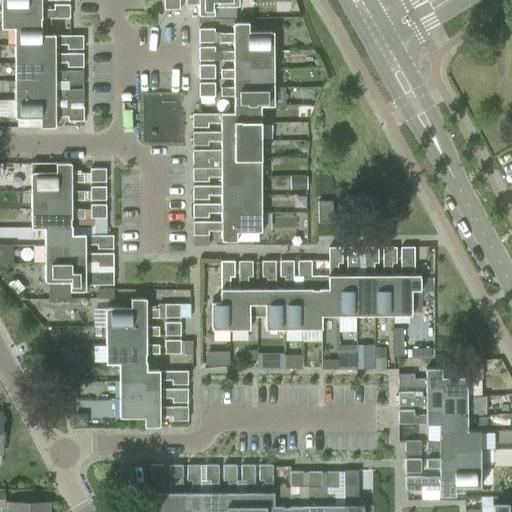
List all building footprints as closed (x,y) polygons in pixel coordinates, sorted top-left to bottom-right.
[(0,0),(0,9),(27,10),(27,2),(41,2),(69,2),(69,0),(0,0)] [(163,0),(164,11),(180,10),(179,0),(163,0)] [(185,0),(185,7),(199,7),(199,16),(214,16),(214,7),(239,7),(238,0),(185,0)] [(0,26),(0,31),(13,30),(13,29),(42,29),(42,20),(69,20),(69,7),(54,7),(54,11),(41,11),(41,2),(27,2),(27,10),(0,9),(0,26)] [(220,44),(232,44),(232,43),(247,43),(247,52),(272,51),(272,33),(248,33),(248,24),(232,24),(233,34),(220,34),(220,44)] [(13,30),(13,46),(40,46),(40,57),(54,57),(54,56),(54,47),(67,47),(67,52),(83,51),(83,38),(42,38),(42,29),(13,29),(13,30)] [(198,30),(199,44),(214,43),(214,29),(198,30)] [(220,62),(233,62),(247,62),(247,70),(273,69),(272,51),(247,52),(247,43),(232,43),(232,44),(233,53),(219,53),(220,62)] [(13,46),(13,64),(41,64),(41,74),(55,74),(55,65),(67,65),(67,69),(83,69),(83,56),(54,56),(54,57),(40,57),(40,46),(13,46)] [(199,48),(199,61),(214,61),(215,48),(199,48)] [(220,71),(220,79),(233,79),(247,79),(247,87),(273,87),(273,69),(247,70),(247,62),(233,62),(233,71),(220,71)] [(13,64),(13,82),(41,82),(41,93),(55,93),(55,92),(55,84),(67,84),(67,88),(82,87),(82,74),(55,74),(41,74),(41,64),(13,64)] [(199,66),(199,79),(214,79),(214,66),(199,66)] [(233,98),(233,106),(260,106),(260,108),(273,108),(273,106),(284,106),(284,100),(288,97),(284,94),(284,89),(273,89),(273,87),(247,87),(247,79),(233,79),(233,88),(220,88),(220,98),(233,98)] [(13,82),(13,100),(41,100),(41,111),(55,111),(55,102),(67,102),(67,106),(83,105),(82,92),(55,92),(55,93),(41,93),(41,82),(13,82)] [(199,83),(199,97),(215,97),(215,83),(199,83)] [(41,100),(13,100),(14,121),(17,121),(17,128),(40,128),(40,130),(55,130),(55,119),(67,119),(67,123),(83,123),(83,110),(55,111),(41,111),(41,100)] [(220,124),(220,133),(234,133),(234,123),(260,123),(260,108),(260,106),(233,106),(233,115),(192,116),(192,129),(207,129),(207,124),(220,124)] [(220,142),(220,152),(234,152),(234,141),(260,141),(260,123),(234,123),(234,133),(220,133),(191,133),(192,147),(207,147),(207,142),(220,142)] [(220,160),(220,169),(220,170),(234,170),(234,159),(260,159),(260,141),(234,141),(234,152),(220,152),(192,152),(192,166),(207,165),(207,161),(220,160)] [(220,178),(220,187),(235,187),(234,177),(261,177),(260,159),(234,159),(234,170),(220,170),(220,169),(192,170),(192,183),(207,183),(207,178),(220,178)] [(30,164),(30,192),(57,191),(57,184),(71,184),(84,184),(84,175),(71,175),(71,165),(55,165),(30,164)] [(106,169),(90,169),(90,183),(106,183),(106,169)] [(221,197),(221,206),(235,206),(235,195),(261,195),(261,177),(234,177),(235,187),(220,187),(192,187),(192,201),(208,201),(208,197),(221,197)] [(290,190),(305,190),(305,177),(290,177),(290,190)] [(30,192),(30,209),(57,209),(57,202),(71,202),(84,202),(84,193),(71,193),(71,184),(57,184),(57,191),(30,192)] [(106,187),(90,187),(90,201),(106,201),(106,187)] [(220,214),(220,223),(235,223),(235,213),(261,213),(261,195),(235,195),(235,206),(221,206),(192,206),(192,219),(207,219),(207,214),(220,214)] [(31,230),(44,230),(44,228),(71,228),(71,220),(85,220),(84,211),(71,211),(71,202),(57,202),(57,209),(30,209),(31,230)] [(318,202),(318,224),(333,224),(332,202),(318,202)] [(90,205),(90,219),(106,219),(106,205),(90,205)] [(220,223),(192,223),(192,237),(208,237),(208,233),(221,233),(221,243),(236,243),(236,234),(261,233),(261,213),(235,213),(235,223),(220,223)] [(44,230),(44,245),(70,245),(70,255),(84,255),(84,245),(97,245),(97,250),(112,250),(112,237),(84,237),(84,236),(71,236),(71,228),(44,228),(44,230)] [(44,245),(45,262),(70,262),(71,273),(85,273),(85,272),(85,263),(97,263),(97,267),(112,267),(112,254),(84,255),(70,255),(70,245),(44,245)] [(320,290),(320,318),(321,318),(338,318),(338,291),(347,291),(346,277),(338,277),(337,264),(341,264),(341,249),(328,249),(329,278),(328,278),(328,290),(320,290)] [(346,250),(346,277),(347,291),(338,291),(338,318),(356,318),(356,291),(364,291),(364,277),(355,277),(355,265),(359,264),(359,249),(346,250)] [(363,249),(364,277),(364,291),(356,291),(356,318),(374,317),(374,291),(383,291),(382,277),(373,277),(373,264),(377,264),(377,249),(363,249)] [(382,249),(382,277),(383,291),(374,291),(374,317),(392,317),(392,291),(401,291),(400,277),(391,277),(391,264),(396,264),(396,249),(382,249)] [(400,249),(400,277),(401,291),(392,291),(392,317),(411,317),(410,292),(420,292),(419,277),(410,277),(409,264),(413,264),(413,249),(400,249)] [(70,262),(45,262),(45,284),(69,284),(70,292),(85,292),(85,281),(97,281),(97,285),(112,285),(112,272),(85,272),(85,273),(71,273),(70,262)] [(293,290),(293,304),(303,304),(303,330),(321,330),(321,318),(320,318),(320,290),(328,290),(328,278),(311,278),(311,262),(298,263),(298,278),(303,278),(303,290),(293,290)] [(239,291),(229,291),(229,278),(234,278),(234,263),(220,263),(220,291),(220,303),(210,303),(211,331),(231,331),(231,305),(239,305),(239,291)] [(238,263),(239,291),(239,305),(231,305),(231,331),(249,331),(249,318),(257,318),(257,290),(248,290),(248,278),(251,278),(251,263),(238,263)] [(266,290),(257,290),(257,318),(265,318),(266,331),(285,330),(285,304),(275,305),(275,290),(275,263),(261,263),(262,278),(266,278),(266,290)] [(275,290),(275,305),(285,304),(285,330),(303,330),(303,304),(293,304),(293,290),(293,263),(280,263),(280,278),(284,278),(284,290),(275,290)] [(103,310),(103,328),(131,328),(131,319),(144,319),(144,320),(158,319),(180,319),(180,305),(158,305),(158,311),(144,311),(144,301),(128,301),(128,310),(103,310)] [(103,328),(103,346),(131,346),(131,338),(145,338),(158,338),(158,328),(144,328),(144,320),(144,319),(131,319),(131,328),(103,328)] [(164,337),(180,336),(180,323),(164,323),(164,337)] [(103,366),(118,366),(118,365),(145,364),(145,356),(158,356),(158,347),(145,347),(145,338),(131,338),(131,346),(103,346),(103,366)] [(164,341),(164,355),(180,355),(180,341),(164,341)] [(206,352),(205,365),(228,365),(229,352),(206,352)] [(264,352),(263,367),(307,367),(307,352),(264,352)] [(341,353),(341,368),(356,368),(356,358),(356,353),(341,353)] [(367,358),(356,358),(356,368),(367,368),(367,358)] [(118,366),(119,382),(145,382),(145,392),(159,392),(159,383),(172,382),(172,387),(187,387),(187,373),(159,373),(159,372),(146,373),(145,364),(118,365),(118,366)] [(398,389),(426,389),(441,388),(441,397),(466,397),(466,379),(442,379),(442,371),(427,371),(427,380),(413,381),(413,376),(398,376),(398,389)] [(119,382),(119,400),(145,400),(145,410),(159,410),(159,400),(172,400),(172,405),(187,405),(187,391),(159,392),(145,392),(145,382),(119,382)] [(398,407),(427,407),(427,406),(441,406),(441,415),(466,415),(466,414),(481,414),(481,397),(466,397),(441,397),(441,388),(426,389),(426,398),(414,398),(414,394),(397,394),(398,407)] [(145,400),(119,400),(119,420),(144,420),(145,429),(160,428),(159,418),(172,418),(173,423),(187,423),(187,409),(159,410),(145,410),(145,400)] [(440,426),(440,433),(466,433),(466,415),(441,415),(441,406),(427,406),(427,407),(427,416),(414,416),(414,411),(398,411),(398,426),(427,426),(440,426)] [(499,465),(511,464),(511,429),(497,431),(499,465)] [(440,451),(440,460),(454,460),(454,451),(481,451),(481,433),(466,433),(440,433),(440,442),(427,442),(427,452),(440,451)] [(405,442),(404,456),(421,456),(421,442),(405,442)] [(440,469),(440,479),(455,479),(455,470),(481,469),(481,451),(454,451),(454,460),(440,460),(427,460),(427,469),(440,469)] [(405,460),(405,474),(420,473),(421,460),(405,460)] [(236,496),(236,510),(246,510),(245,511),(263,511),(264,510),(254,510),(254,496),(254,467),(240,468),(240,483),(245,483),(245,496),(236,496)] [(173,511),(174,511),(164,511),(164,497),(164,468),(150,468),(151,484),(155,484),(156,497),(145,497),(145,511),(141,511),(140,511),(173,511)] [(173,511),(191,511),(192,511),(182,511),(182,497),(182,468),(169,468),(169,484),(174,484),(174,497),(164,497),(164,511),(174,511),(173,511)] [(191,511),(209,511),(210,511),(200,511),(199,496),(200,496),(199,468),(186,468),(187,484),(191,484),(191,497),(182,497),(182,511),(192,511),(191,511)] [(209,511),(227,511),(228,511),(218,511),(218,496),(218,468),(204,468),(204,483),(209,483),(209,496),(200,496),(199,496),(200,511),(210,511),(209,511)] [(218,496),(218,511),(228,511),(227,511),(245,511),(246,510),(236,510),(236,496),(236,483),(236,468),(222,468),(222,483),(227,483),(227,496),(218,496)] [(254,496),(254,510),(264,510),(263,511),(281,511),(281,508),(273,508),(272,468),(259,468),(259,483),(263,483),(263,496),(254,496)] [(440,479),(427,479),(427,478),(405,478),(405,492),(421,492),(421,487),(427,487),(427,488),(440,488),(440,498),(456,498),(456,490),(481,489),(481,469),(455,470),(455,479),(440,479)] [(303,472),(290,472),(289,488),(303,488),(303,472)] [(308,472),(308,488),(321,488),(321,472),(308,472)] [(326,472),(326,488),(339,488),(339,472),(326,472)] [(343,472),(343,488),(357,488),(357,472),(343,472)] [(363,511),(364,508),(357,508),(352,508),(352,501),(357,501),(357,488),(343,488),(343,494),(343,508),(344,508),(343,511),(363,511)] [(308,495),(308,508),(308,511),(325,511),(325,508),(317,508),(317,494),(308,495)] [(281,511),(308,511),(308,508),(298,508),(298,495),(289,495),(290,508),(281,508),(281,511)] [(343,511),(344,508),(343,508),(334,508),(334,495),(325,495),(325,508),(325,511),(343,511)]
